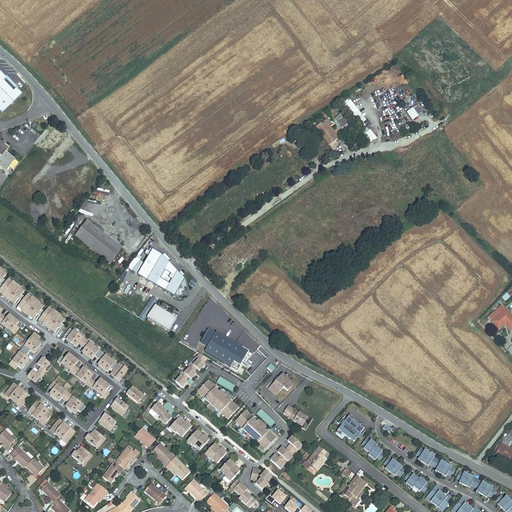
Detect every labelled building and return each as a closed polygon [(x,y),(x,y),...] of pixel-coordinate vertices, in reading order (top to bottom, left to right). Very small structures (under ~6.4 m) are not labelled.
[(7,78),(1,72),(0,72),(0,110),(2,113),(22,94),(17,88),(14,91),(4,80),(7,78)] [(363,122),(365,120),(349,99),(344,103),(362,128),(365,126),(363,122)] [(406,112),(412,120),(422,113),(415,105),(406,112)] [(343,128),(347,125),(342,119),(338,122),(343,128)] [(334,132),(325,121),(316,127),(329,145),(335,141),(339,138),(334,132)] [(64,140),(47,127),(43,133),(59,145),(64,140)] [(342,136),(338,129),(334,132),(339,138),(342,136)] [(370,143),(376,138),(370,129),(364,134),(370,143)] [(50,157),(59,145),(43,133),(34,145),(50,157)] [(6,152),(9,149),(0,141),(0,155),(2,157),(0,159),(0,166),(6,171),(15,159),(6,152)] [(108,185),(103,179),(98,183),(104,189),(108,185)] [(79,239),(91,224),(87,221),(75,236),(79,239)] [(105,235),(91,224),(79,239),(93,250),(105,235)] [(111,263),(122,249),(105,235),(93,250),(110,264),(111,263)] [(256,247),(252,242),(243,250),(248,255),(256,247)] [(252,259),(261,251),(256,247),(248,255),(252,259)] [(162,255),(153,250),(151,253),(147,250),(145,254),(149,256),(138,275),(175,297),(176,295),(179,296),(189,293),(185,280),(162,255)] [(132,272),(143,258),(138,254),(127,268),(132,272)] [(191,294),(186,278),(185,280),(189,293),(179,296),(180,297),(191,294)] [(22,295),(24,292),(20,289),(21,288),(13,282),(12,283),(9,280),(7,282),(2,288),(0,290),(0,293),(3,295),(2,296),(10,302),(10,301),(14,304),(18,300),(22,295)] [(123,297),(130,300),(136,289),(122,282),(116,293),(123,296),(123,297)] [(507,293),(501,298),(505,302),(511,297),(507,293)] [(41,310),(43,307),(39,304),(40,304),(32,298),(28,295),(25,298),(22,303),(18,307),(22,311),(29,317),(30,317),(34,320),(37,315),(41,310)] [(505,310),(502,305),(497,309),(497,310),(501,314),(505,310)] [(169,332),(176,319),(155,306),(146,318),(169,332)] [(58,328),(62,324),(64,320),(60,317),(61,317),(53,311),(49,308),(45,313),(41,318),(39,321),(43,324),(50,330),(51,330),(55,333),(58,328)] [(0,322),(15,334),(19,328),(16,326),(19,322),(9,315),(6,319),(0,313),(2,311),(0,309),(0,322)] [(511,320),(509,317),(511,316),(505,310),(501,314),(497,310),(497,309),(488,318),(498,329),(504,324),(505,323),(511,330),(511,320)] [(115,362),(83,337),(83,338),(74,330),(73,331),(70,329),(65,334),(68,337),(66,340),(76,347),(79,343),(85,348),(82,352),(91,359),(94,356),(101,361),(98,365),(107,372),(110,368),(114,371),(111,375),(119,381),(128,370),(119,364),(118,365),(115,362)] [(204,352),(237,371),(248,352),(216,333),(215,334),(208,330),(200,342),(208,347),(204,352)] [(29,360),(25,357),(30,350),(34,353),(42,344),(38,341),(40,337),(34,333),(32,336),(32,337),(19,352),(20,352),(12,361),(9,365),(15,369),(18,366),(22,369),(29,360)] [(90,378),(93,375),(84,368),(81,371),(74,366),(78,361),(69,354),(65,359),(62,356),(57,362),(61,365),(62,363),(71,370),(70,372),(92,390),(93,388),(102,395),(101,396),(105,399),(109,393),(106,391),(110,386),(100,379),(97,383),(90,378)] [(198,360),(193,366),(197,369),(199,372),(205,366),(203,364),(207,359),(199,355),(196,358),(198,360)] [(35,383),(40,377),(42,378),(47,371),(45,370),(50,364),(42,358),(38,364),(41,367),(36,374),(33,371),(28,377),(35,383)] [(193,366),(190,363),(187,366),(189,368),(184,374),(188,378),(190,380),(196,374),(194,372),(197,369),(193,366)] [(267,368),(271,372),(275,368),(270,364),(267,368)] [(186,381),(188,378),(184,374),(182,372),(179,375),(180,377),(175,382),(181,388),(187,382),(186,381)] [(276,395),(284,387),(288,390),(294,383),(291,380),(283,373),(269,388),(276,395)] [(217,383),(232,392),(236,386),(220,377),(217,383)] [(213,386),(207,381),(197,392),(203,398),(205,399),(204,400),(205,401),(219,413),(220,414),(220,413),(222,415),(228,420),(238,409),(232,403),(225,411),(223,410),(229,403),(227,402),(215,391),(213,389),(208,395),(206,394),(213,386)] [(82,404),(67,392),(66,392),(54,382),(49,387),(53,390),(50,394),(59,401),(62,398),(69,403),(66,406),(75,414),(78,410),(81,413),(86,407),(82,404)] [(21,408),(30,397),(14,384),(5,395),(10,399),(10,398),(17,404),(21,408)] [(144,396),(139,392),(140,392),(133,386),(126,395),(137,403),(140,400),(141,400),(144,396)] [(215,388),(213,386),(206,394),(208,395),(213,389),(215,388)] [(117,412),(118,412),(122,416),(126,411),(128,407),(117,399),(111,407),(117,412)] [(53,414),(37,401),(28,413),(32,417),(33,416),(40,422),(39,422),(44,426),(53,414)] [(232,403),(230,402),(229,403),(223,410),(225,411),(232,403)] [(160,418),(165,414),(165,413),(166,412),(163,409),(162,410),(161,409),(160,407),(157,404),(151,410),(160,418)] [(306,423),(309,425),(312,419),(302,413),(301,415),(298,414),(299,412),(288,406),(284,413),(289,416),(288,417),(296,422),(295,424),(301,428),(304,423),(306,423)] [(257,414),(270,426),(274,422),(261,409),(257,414)] [(251,416),(245,411),(235,422),(241,428),(238,431),(241,434),(243,431),(256,443),(257,444),(258,443),(259,445),(265,450),(276,439),(270,433),(262,441),(261,440),(268,432),(269,431),(267,429),(265,432),(253,421),(251,419),(245,425),(244,424),(251,416)] [(105,428),(106,427),(110,431),(114,427),(114,426),(116,423),(105,414),(99,422),(105,428)] [(159,419),(165,425),(172,419),(168,415),(166,415),(165,414),(160,418),(159,419)] [(252,417),(251,416),(244,424),(245,425),(251,419),(252,417)] [(177,432),(186,422),(184,419),(183,420),(180,417),(170,428),(173,430),(173,431),(176,433),(177,432)] [(349,417),(338,430),(342,433),(342,434),(350,440),(354,443),(364,430),(360,427),(360,426),(354,421),(353,420),(352,420),(349,417)] [(76,432),(59,419),(50,431),(55,434),(62,439),(62,440),(66,444),(76,432)] [(186,422),(177,432),(179,435),(180,434),(183,437),(192,427),(189,424),(190,423),(187,421),(186,422)] [(383,429),(390,434),(392,432),(397,435),(400,430),(394,427),(392,430),(385,425),(383,429)] [(156,440),(142,428),(135,436),(140,441),(143,439),(148,443),(146,445),(149,447),(156,440)] [(511,456),(511,449),(507,447),(509,445),(510,443),(511,439),(511,429),(501,444),(496,455),(501,458),(502,457),(510,460),(510,461),(511,456)] [(15,440),(5,430),(0,435),(0,440),(3,443),(7,448),(8,448),(10,446),(12,443),(14,445),(16,442),(15,441),(15,440)] [(97,448),(105,438),(95,430),(90,436),(88,435),(85,439),(97,448)] [(194,446),(204,435),(201,432),(200,433),(197,431),(188,441),(191,443),(190,444),(193,446),(194,446)] [(270,433),(268,432),(261,440),(262,441),(270,433)] [(204,435),(194,446),(197,448),(200,450),(210,440),(207,437),(208,437),(205,434),(204,435)] [(277,452),(280,455),(285,460),(287,462),(292,457),(290,455),(293,452),(295,449),(297,451),(302,446),(292,436),(287,441),(290,444),(285,450),(282,448),(277,452)] [(98,449),(106,439),(105,438),(97,448),(98,449)] [(148,443),(143,439),(140,441),(143,444),(146,446),(149,448),(149,447),(146,445),(148,443)] [(367,439),(362,445),(365,447),(364,449),(370,454),(368,456),(375,461),(377,459),(380,461),(385,455),(382,453),(382,452),(377,447),(378,445),(371,440),(370,441),(367,439)] [(7,448),(3,443),(1,445),(8,451),(12,448),(10,446),(8,448),(7,448)] [(32,461),(19,448),(23,445),(21,443),(10,455),(14,458),(13,459),(16,462),(17,461),(25,468),(26,467),(32,461)] [(170,453),(160,444),(153,451),(158,456),(163,461),(170,453)] [(208,457),(211,460),(212,459),(221,448),(218,446),(215,444),(205,454),(208,457)] [(84,465),(91,455),(81,447),(77,453),(75,452),(72,456),(84,465)] [(124,470),(132,459),(136,454),(133,452),(127,447),(115,463),(122,468),(123,469),(124,470)] [(224,451),(225,450),(222,447),(221,448),(212,459),(214,461),(215,461),(217,463),(227,453),(224,451)] [(307,462),(307,463),(311,466),(310,467),(314,471),(316,469),(321,463),(320,462),(324,457),(327,453),(319,447),(307,462)] [(134,461),(140,453),(136,450),(135,449),(134,452),(133,452),(136,454),(132,459),(134,461)] [(420,458),(418,460),(428,467),(430,464),(433,467),(437,469),(435,472),(446,477),(447,474),(451,476),(454,470),(451,468),(452,467),(441,461),(440,462),(437,460),(434,458),(435,457),(425,450),(424,451),(421,449),(416,455),(420,458)] [(163,461),(158,456),(156,458),(166,467),(170,463),(167,460),(172,455),(170,453),(163,461)] [(85,466),(93,456),(91,455),(84,465),(85,466)] [(274,456),(270,461),(280,470),(284,465),(282,463),(285,460),(280,455),(277,458),(274,456)] [(318,471),(324,463),(323,462),(326,458),(324,457),(320,462),(321,463),(316,469),(317,471),(318,471)] [(190,472),(175,458),(170,463),(174,468),(175,468),(173,470),(177,474),(177,475),(183,480),(190,472)] [(385,469),(395,477),(397,474),(400,477),(405,471),(402,468),(402,467),(393,460),(392,461),(389,458),(384,464),(387,467),(385,469)] [(44,469),(35,460),(34,459),(32,461),(26,467),(32,472),(34,469),(35,470),(39,474),(44,469)] [(226,475),(236,465),(237,464),(234,461),(233,462),(230,460),(221,470),(224,472),(223,473),(226,475)] [(307,463),(307,462),(305,460),(302,464),(313,473),(314,474),(317,471),(316,469),(314,471),(310,467),(311,466),(307,463)] [(117,475),(122,468),(115,463),(115,462),(103,478),(110,483),(117,475)] [(174,468),(170,463),(166,467),(175,476),(177,475),(177,474),(173,470),(175,468),(174,468)] [(236,465),(225,476),(228,479),(231,481),(240,471),(238,468),(238,467),(236,465)] [(259,470),(253,469),(250,480),(256,482),(259,470)] [(342,475),(347,479),(352,473),(346,469),(342,475)] [(272,477),(267,472),(265,474),(263,474),(260,477),(261,478),(267,483),(272,477)] [(460,481),(459,484),(470,488),(471,485),(475,487),(478,489),(476,492),(486,498),(488,495),(492,497),(495,491),(492,489),(493,488),(483,482),(482,483),(478,480),(474,479),(475,477),(464,472),(463,474),(460,472),(457,479),(460,481)] [(407,482),(406,484),(413,489),(414,488),(420,492),(421,490),(424,493),(429,487),(426,484),(427,483),(420,478),(419,479),(413,475),(412,476),(409,473),(404,479),(407,482)] [(361,491),(366,484),(357,477),(343,494),(350,499),(350,500),(348,502),(355,507),(360,501),(359,500),(356,498),(361,491)] [(267,483),(261,478),(258,482),(258,484),(257,486),(262,491),(268,484),(267,483)] [(207,492),(204,489),(203,490),(193,481),(192,482),(190,480),(187,484),(189,486),(191,488),(188,491),(200,503),(204,499),(206,496),(209,493),(207,492)] [(12,494),(6,489),(6,490),(1,486),(2,483),(0,481),(0,498),(5,503),(12,494)] [(241,497),(245,492),(247,490),(236,481),(230,487),(241,497)] [(98,501),(106,491),(94,482),(90,487),(93,489),(85,500),(93,507),(98,501)] [(61,496),(48,483),(41,490),(49,497),(52,500),(54,502),(61,496)] [(166,497),(154,487),(152,489),(150,487),(149,486),(144,492),(159,504),(166,497)] [(432,501),(430,502),(439,509),(440,507),(444,511),(453,499),(450,496),(448,498),(447,497),(439,492),(438,490),(440,488),(437,486),(427,497),(432,501)] [(99,502),(108,492),(106,491),(98,501),(99,502)] [(272,504),(275,500),(280,504),(286,497),(278,491),(272,498),(269,496),(266,500),(272,504)] [(255,502),(245,492),(241,497),(239,499),(249,508),(255,502)] [(129,511),(140,500),(135,496),(131,493),(129,495),(126,498),(127,499),(123,504),(118,509),(121,511),(129,511)] [(229,508),(214,494),(209,499),(207,502),(212,507),(212,506),(218,511),(225,511),(226,511),(229,508)] [(69,511),(70,511),(60,502),(63,498),(61,496),(54,502),(52,505),(54,507),(52,509),(54,511),(69,511)] [(499,504),(498,505),(505,511),(511,511),(511,501),(506,496),(504,498),(501,496),(496,501),(499,504)] [(456,511),(478,511),(479,511),(476,508),(474,510),(473,509),(465,503),(464,502),(466,500),(462,498),(453,509),(456,511)] [(299,511),(301,511),(298,508),(298,507),(291,501),(285,508),(289,511),(299,511)]
